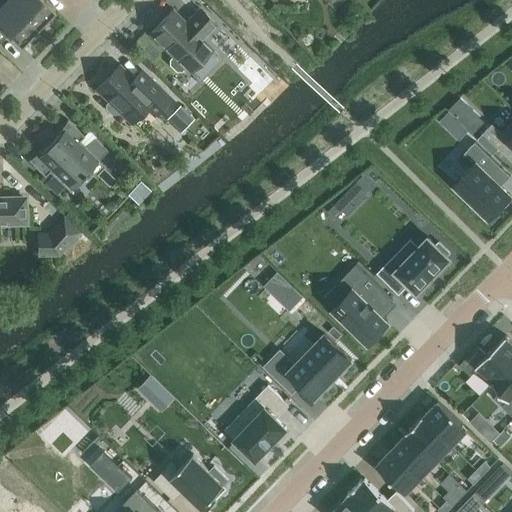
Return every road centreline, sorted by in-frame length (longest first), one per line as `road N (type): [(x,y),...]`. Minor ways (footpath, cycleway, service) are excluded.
road 1 (residential): [(501,279),(275,511)]
road 2 (residential): [(130,0),(0,131)]
